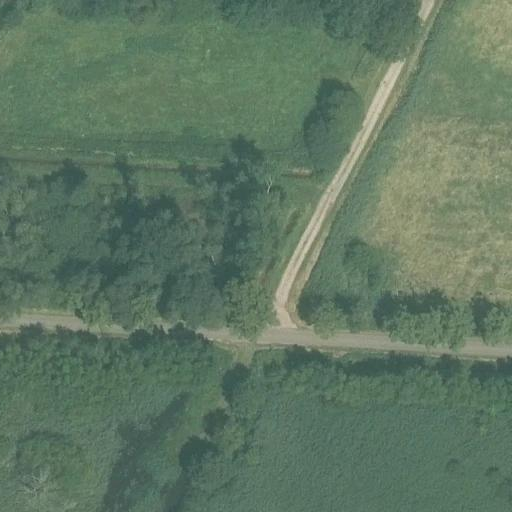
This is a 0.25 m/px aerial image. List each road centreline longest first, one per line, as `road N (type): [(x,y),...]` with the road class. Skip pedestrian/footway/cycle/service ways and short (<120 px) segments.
road 1 (track): [(425,0),(175,511)]
road 2 (unclassified): [(511,350),(0,324)]
